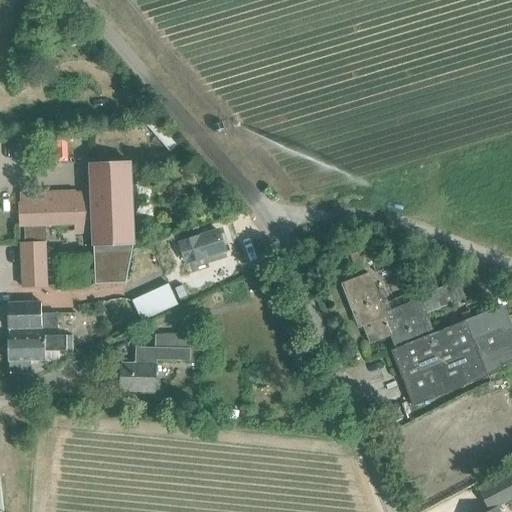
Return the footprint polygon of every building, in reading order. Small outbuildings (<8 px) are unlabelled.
[(66,137),(56,137),(57,162),(67,161),(66,137)] [(130,163),(90,165),(91,194),(92,224),(95,285),(126,284),(133,246),(130,163)] [(21,203),(19,203),(20,227),(24,227),(25,243),(21,243),(22,267),(22,287),(47,287),(46,226),(74,225),(92,224),(91,194),(21,195),(21,203)] [(225,254),(218,232),(180,243),(187,266),(225,254)] [(371,274),(343,284),(359,327),(364,325),(370,342),(391,335),(393,340),(396,346),(433,328),(427,314),(465,299),(458,282),(418,297),(419,299),(392,310),(383,289),(377,291),(371,274)] [(172,290),(169,285),(132,302),(141,322),(178,305),(177,303),(172,290)] [(182,285),(172,290),(177,303),(188,298),(182,285)] [(9,329),(42,328),(58,328),(57,314),(41,314),(41,303),(9,304),(9,329)] [(397,348),(391,350),(413,406),(488,377),(511,367),(511,306),(511,303),(466,321),(435,333),(434,331),(433,328),(396,346),(397,348)] [(155,392),(156,360),(190,361),(190,349),(189,349),(189,334),(154,335),(154,348),(134,348),(134,364),(121,364),(121,391),(155,392)] [(66,336),(46,337),(9,338),(9,362),(10,374),(31,374),(33,373),(33,362),(47,361),(46,351),(73,350),(73,335),(66,336)] [(511,474),(480,491),(489,509),(511,496),(511,474)]
